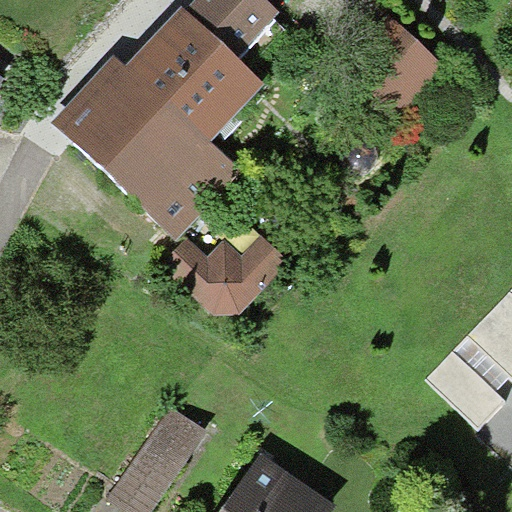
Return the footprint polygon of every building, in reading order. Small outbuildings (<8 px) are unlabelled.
[(199,0),(186,14),(238,65),(282,18),(274,10),(262,0),(199,0)] [(262,0),(274,10),(283,0),(262,0)] [(117,62),(54,127),(175,241),(241,171),(212,143),(264,89),(238,65),(186,14),(128,73),(117,62)] [(389,19),(340,72),(394,122),(443,69),(389,19)] [(261,239),(243,258),(225,242),(210,260),(187,239),(159,270),(211,316),(239,315),(288,264),(261,239)] [(484,421),(511,391),(511,293),(435,376),(484,421)] [(137,511),(162,511),(215,432),(174,406),(115,497),(137,511)] [(259,460),(223,511),(332,511),(334,510),(259,460)]
